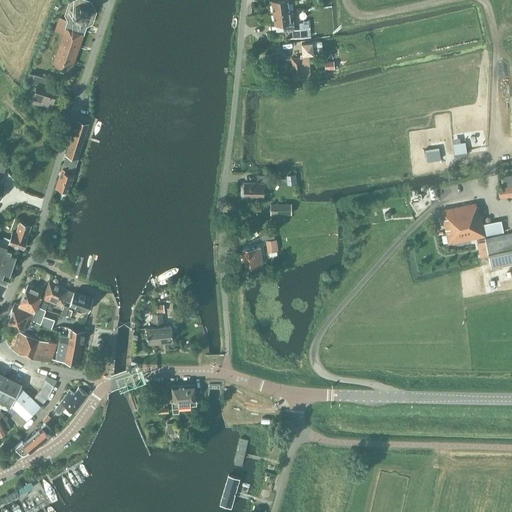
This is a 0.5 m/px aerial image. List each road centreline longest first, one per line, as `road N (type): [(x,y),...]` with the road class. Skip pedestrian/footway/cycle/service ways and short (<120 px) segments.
road 1 (residential): [(224,372),(221,203),(243,0)]
road 2 (residential): [(29,258),(111,0)]
road 3 (residential): [(511,447),(339,442),(297,433)]
road 4 (tertiary): [(511,399),(300,393)]
road 5 (residential): [(67,373),(15,357),(2,344),(1,317),(29,258)]
road 6 (track): [(511,148),(493,130),(495,44),(481,0)]
road 7 (tertiary): [(104,386),(63,437),(0,473)]
road 8 (tertiary): [(224,372),(140,373),(104,386)]
